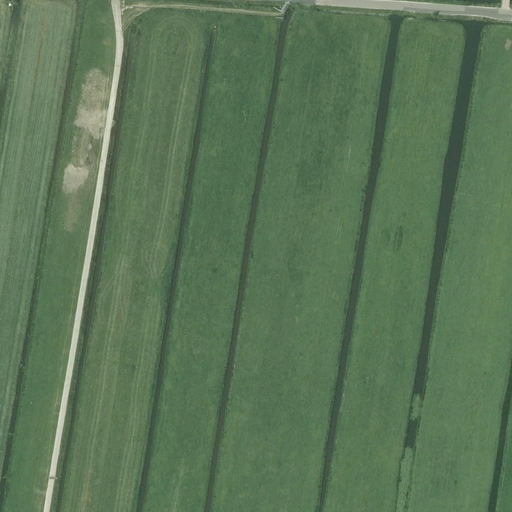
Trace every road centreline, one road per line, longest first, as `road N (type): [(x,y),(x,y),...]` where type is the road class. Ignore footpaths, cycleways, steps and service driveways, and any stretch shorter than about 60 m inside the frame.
road 1 (track): [(40,511),(121,45),(115,0)]
road 2 (unclassified): [(511,15),(302,0)]
road 3 (track): [(118,26),(148,3),(281,16)]
